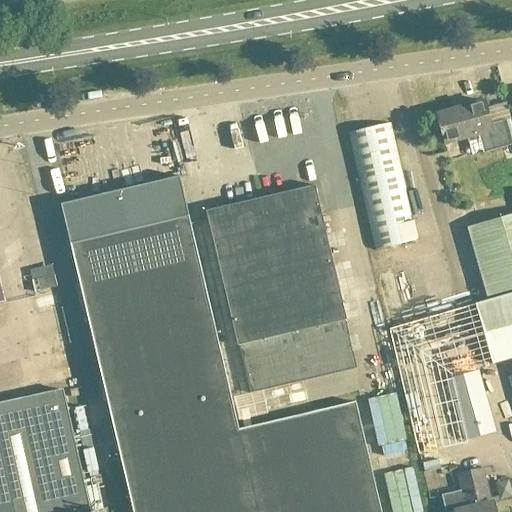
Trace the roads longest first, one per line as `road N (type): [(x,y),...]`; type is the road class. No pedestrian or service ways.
road 1 (unclassified): [(0,130),(511,51)]
road 2 (primary): [(0,66),(395,0)]
